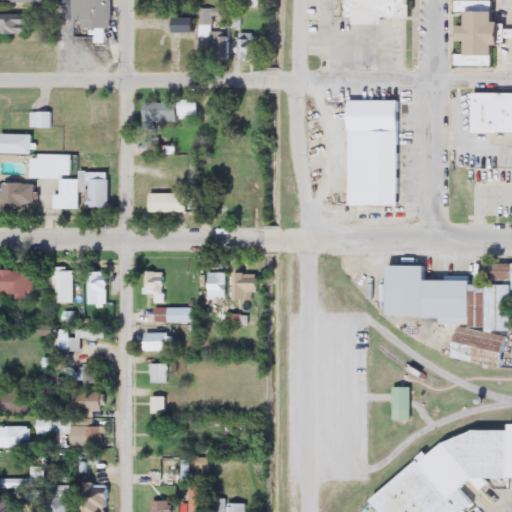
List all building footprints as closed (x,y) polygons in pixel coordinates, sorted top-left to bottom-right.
[(73,20),(73,0),(112,0),(112,29),(82,29),(82,20),(73,20)] [(260,0),(260,8),(230,8),(230,0),(260,0)] [(348,0),(348,16),(408,16),(407,0),(348,0)] [(497,0),(457,0),(458,12),(470,12),(470,25),(461,25),(461,42),(471,42),(471,52),(457,53),(457,66),(497,66),(497,45),(504,45),(504,22),(497,22),(497,0)] [(200,34),(178,34),(178,19),(199,19),(199,9),(221,9),(221,17),(211,17),(211,38),(200,38),(200,34)] [(0,14),(34,14),(34,35),(0,35),(0,14)] [(258,61),(240,61),(240,33),(258,33),(258,61)] [(511,92),(476,92),(476,134),(511,134),(511,92)] [(353,99),(352,206),(401,206),(402,99),(353,99)] [(145,102),(198,103),(198,122),(145,121),(145,102)] [(112,128),(92,128),(92,104),(112,104),(112,128)] [(52,128),(32,128),(32,112),(52,112),(52,128)] [(35,134),(35,154),(2,154),(2,134),(35,134)] [(111,209),(89,208),(90,193),(81,192),(80,210),(56,209),(56,195),(60,195),(61,179),(32,178),(32,159),(73,160),(72,176),(64,176),(64,179),(80,180),(80,170),(95,171),(95,161),(112,162),(111,209)] [(4,208),(4,184),(37,184),(37,208),(4,208)] [(189,193),(189,212),(150,212),(150,193),(189,193)] [(511,263),(511,329),(441,327),(441,317),(390,315),(392,265),(430,266),(429,281),(505,284),(505,283),(492,282),(493,263),(511,263)] [(74,303),(54,303),(54,269),(74,269),(74,303)] [(2,296),(2,271),(34,271),(34,296),(2,296)] [(145,295),(145,271),(166,271),(166,303),(156,303),(156,295),(145,295)] [(227,273),(227,297),(210,297),(210,273),(227,273)] [(252,301),(235,301),(235,274),(263,274),(263,292),(252,292),(252,301)] [(109,275),(109,301),(90,301),(90,275),(109,275)] [(156,308),(194,308),(194,323),(156,323),(156,308)] [(106,338),(77,338),(77,330),(106,330),(106,338)] [(170,334),(170,352),(148,352),(148,334),(170,334)] [(100,364),(100,381),(76,381),(76,373),(82,373),(82,364),(100,364)] [(169,383),(151,383),(151,364),(169,364),(169,383)] [(412,420),(394,420),(394,387),(412,387),(412,420)] [(30,414),(4,414),(4,393),(30,393),(30,414)] [(107,411),(81,412),(80,395),(106,394),(107,411)] [(167,413),(153,413),(153,397),(167,397),(167,413)] [(50,421),(50,434),(38,434),(38,421),(50,421)] [(0,426),(30,426),(30,448),(0,448),(0,426)] [(105,426),(105,446),(71,446),(71,426),(105,426)] [(511,478),(498,479),(484,491),(477,483),(474,483),(466,489),(477,502),(477,507),(471,511),(385,511),(374,499),(427,455),(434,455),(461,432),(506,432),(511,426),(511,478)] [(181,484),(181,460),(189,460),(189,484),(181,484)] [(89,511),(89,487),(109,487),(109,511),(89,511)] [(209,487),(209,511),(191,511),(191,487),(209,487)] [(172,511),(153,511),(153,499),(172,499),(172,511)] [(23,511),(1,511),(1,502),(23,502),(23,511)] [(229,511),(229,503),(248,503),(248,511),(229,511)]
